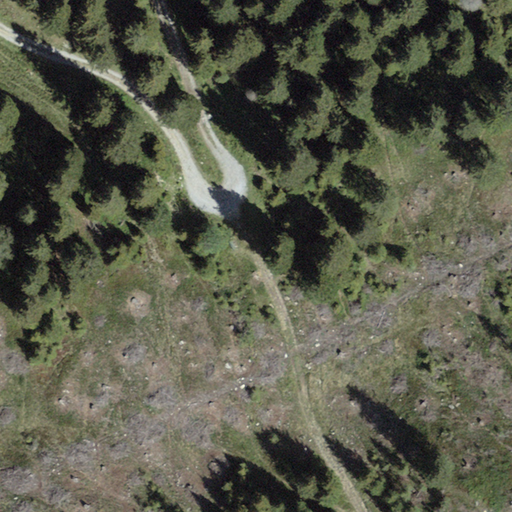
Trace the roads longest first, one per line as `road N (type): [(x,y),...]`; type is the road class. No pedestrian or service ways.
road 1 (track): [(0,22),(70,53),(148,114),(181,178),(197,185),(214,177)]
road 2 (track): [(214,177),(164,0)]
